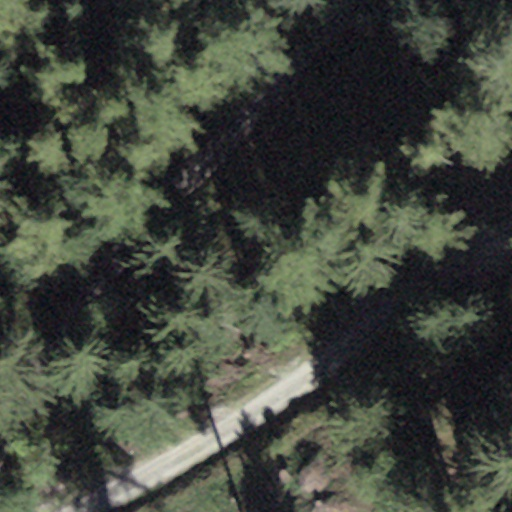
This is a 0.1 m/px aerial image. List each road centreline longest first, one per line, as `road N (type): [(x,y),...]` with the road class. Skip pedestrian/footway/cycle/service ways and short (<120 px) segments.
road 1 (track): [(348,0),(0,494)]
road 2 (track): [(96,511),(321,378),(400,313),(511,249)]
